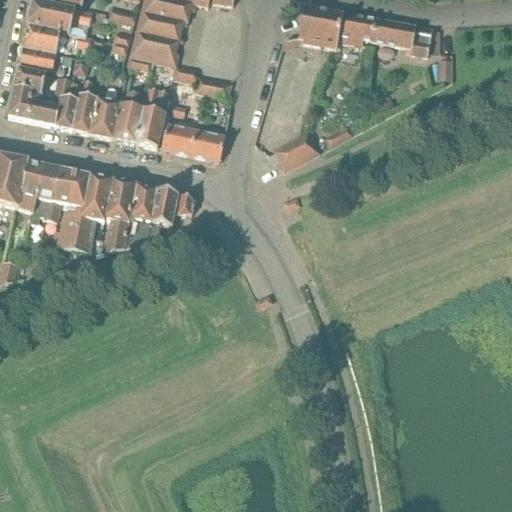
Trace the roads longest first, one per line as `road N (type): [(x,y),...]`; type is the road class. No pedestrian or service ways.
road 1 (tertiary): [(344,511),(294,308),(222,200)]
road 2 (residential): [(222,200),(196,182),(0,142)]
road 3 (tertiary): [(222,200),(259,52),(261,0)]
road 4 (tertiary): [(332,0),(439,19),(511,12)]
